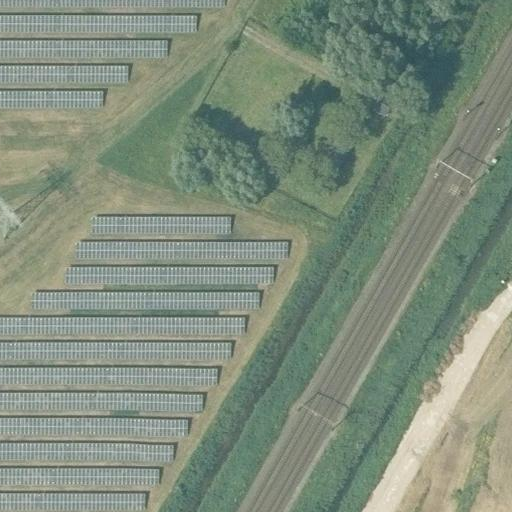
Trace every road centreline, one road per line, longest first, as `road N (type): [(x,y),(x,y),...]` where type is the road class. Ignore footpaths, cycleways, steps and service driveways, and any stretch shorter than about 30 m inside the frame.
road 1 (track): [(251,0),(50,176),(0,196)]
road 2 (unclassified): [(380,511),(486,323),(511,295)]
